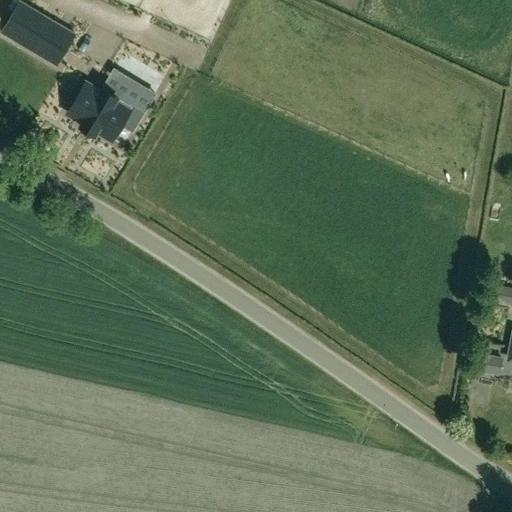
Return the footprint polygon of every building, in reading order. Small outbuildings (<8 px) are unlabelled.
[(0,38),(46,64),(64,32),(8,1),(0,15),(0,38)] [(100,132),(115,141),(124,127),(132,132),(144,112),(103,87),(101,91),(86,82),(67,112),(83,122),(81,125),(98,135),(100,132)] [(90,168),(96,158),(93,156),(97,150),(76,138),(66,154),(90,168)] [(487,300),(511,304),(511,286),(491,283),(487,300)] [(475,369),(497,373),(500,358),(478,353),(475,369)]
